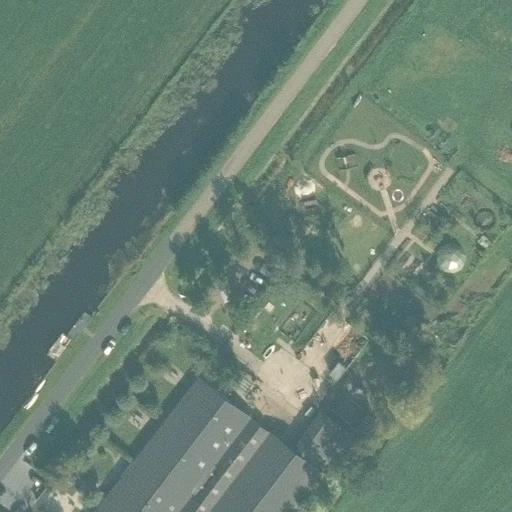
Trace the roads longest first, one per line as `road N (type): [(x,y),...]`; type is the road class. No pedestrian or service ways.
road 1 (unclassified): [(0,470),(357,0)]
road 2 (unknown): [(137,290),(227,371),(273,391),(299,376),(351,298),(372,282)]
